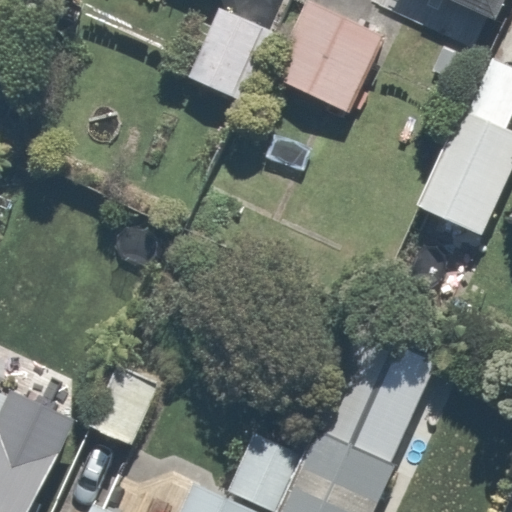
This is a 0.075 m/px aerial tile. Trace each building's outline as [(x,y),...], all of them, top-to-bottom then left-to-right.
[(389,35),(317,0),(313,0),(276,78),(351,114),(389,35)] [(511,0),(429,0),(501,29),(511,0)] [(275,34),(223,12),(193,80),(244,103),(275,34)] [(511,55),(474,40),(437,134),(449,139),(418,216),(497,248),(511,209),(511,55)] [(137,449),(166,387),(124,367),(95,430),(137,449)] [(0,511),(41,511),(82,425),(18,395),(3,428),(0,427),(0,511)] [(381,511),(401,469),(322,433),(310,460),(285,511),(381,511)] [(233,494),(272,511),(285,511),(310,460),(258,436),(233,494)] [(255,511),(199,487),(187,511),(107,511),(100,509),(98,511),(255,511)]
